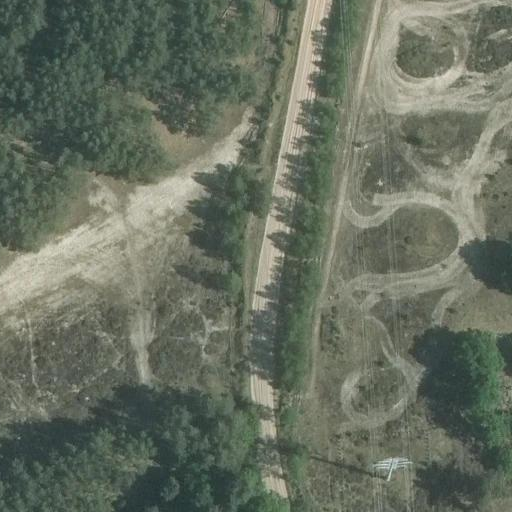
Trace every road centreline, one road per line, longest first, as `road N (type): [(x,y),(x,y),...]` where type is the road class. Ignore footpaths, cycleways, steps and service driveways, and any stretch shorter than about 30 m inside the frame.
road 1 (track): [(321,0),(262,313),(264,421),(278,511)]
road 2 (track): [(0,288),(121,209),(297,121)]
